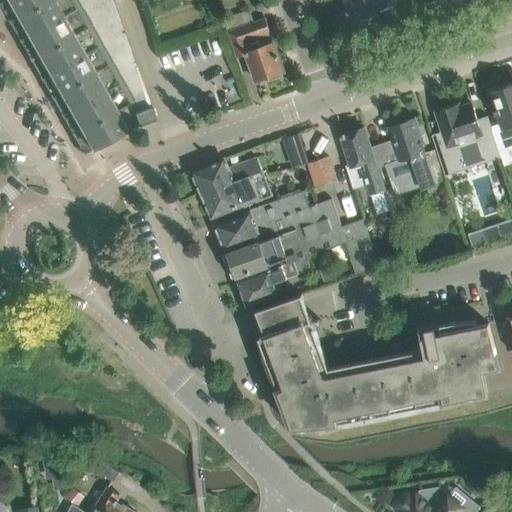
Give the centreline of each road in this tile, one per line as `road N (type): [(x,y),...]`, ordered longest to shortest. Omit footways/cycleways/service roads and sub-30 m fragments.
road 1 (tertiary): [(298,496),(83,288)]
road 2 (unclassified): [(80,214),(143,164),(320,103)]
road 3 (unclassified): [(320,103),(511,37)]
road 4 (tertiary): [(26,216),(9,244),(18,280),(44,297),(83,288)]
